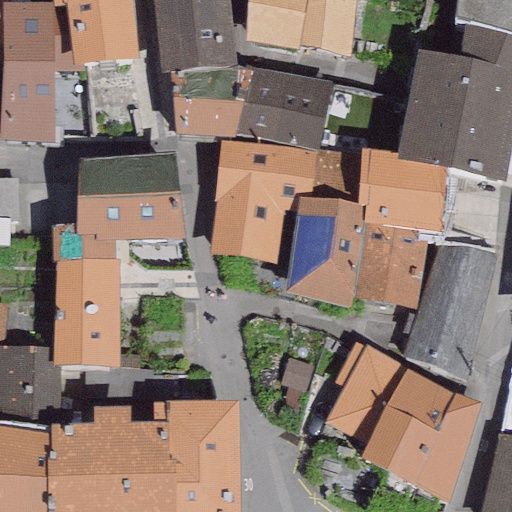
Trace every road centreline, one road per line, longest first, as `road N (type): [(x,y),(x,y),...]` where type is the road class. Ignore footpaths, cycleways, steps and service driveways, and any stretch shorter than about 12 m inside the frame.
road 1 (residential): [(142,0),(154,148),(178,151),(243,420),(253,511)]
road 2 (residential): [(511,304),(507,366),(470,511)]
